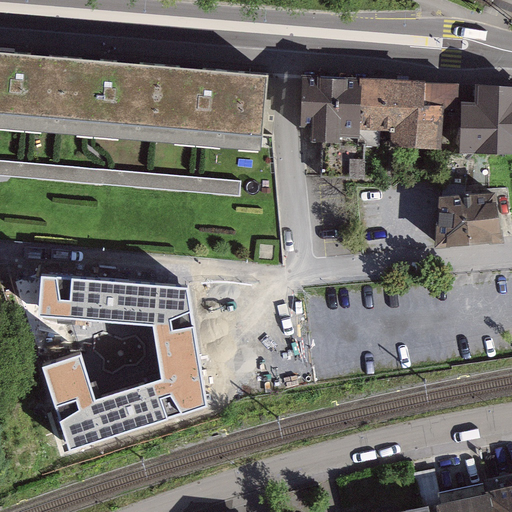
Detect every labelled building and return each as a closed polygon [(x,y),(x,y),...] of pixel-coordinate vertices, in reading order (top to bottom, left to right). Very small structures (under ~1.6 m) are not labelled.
[(83,41),(0,33),(0,134),(73,141),(83,41)] [(175,51),(83,41),(73,141),(166,150),(175,51)] [(277,61),(175,51),(166,150),(268,160),(277,61)] [(344,75),(294,75),(292,124),(303,124),(300,178),(343,180),(344,148),(360,149),(361,131),(343,131),(344,75)] [(431,77),(344,75),(343,131),(361,131),(361,127),(373,127),(373,147),(419,148),(419,104),(430,104),(431,77)] [(511,89),(510,86),(455,87),(455,107),(442,107),(442,146),(486,148),(511,147),(511,89)] [(511,147),(486,148),(488,183),(511,181),(511,147)] [(457,154),(427,152),(418,244),(490,237),(488,194),(458,194),(457,154)] [(243,193),(245,179),(222,176),(221,190),(243,193)] [(14,267),(0,271),(0,319),(27,313),(14,267)] [(188,302),(57,279),(53,308),(161,327),(170,373),(100,401),(81,340),(53,350),(81,446),(204,392),(188,302)] [(511,511),(511,494),(436,511),(511,511)]
